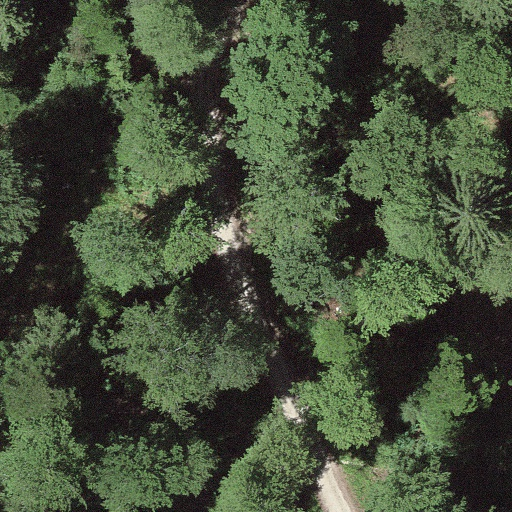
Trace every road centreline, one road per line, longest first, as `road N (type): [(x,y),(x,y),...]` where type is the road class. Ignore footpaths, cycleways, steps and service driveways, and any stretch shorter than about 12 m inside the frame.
road 1 (track): [(341,511),(292,405),(232,227)]
road 2 (track): [(239,0),(210,93),(232,227)]
